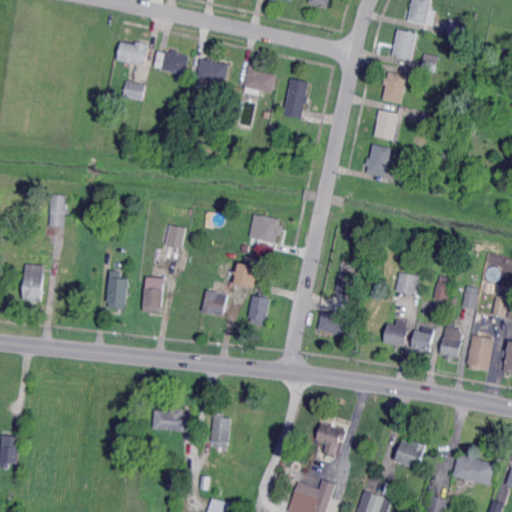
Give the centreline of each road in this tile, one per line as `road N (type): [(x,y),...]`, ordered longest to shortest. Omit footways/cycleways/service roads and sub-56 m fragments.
road 1 (residential): [(511,409),(302,372),(0,343)]
road 2 (residential): [(371,0),(291,371)]
road 3 (residential): [(355,52),(105,0)]
road 4 (residential): [(291,371),(297,393),(253,511)]
